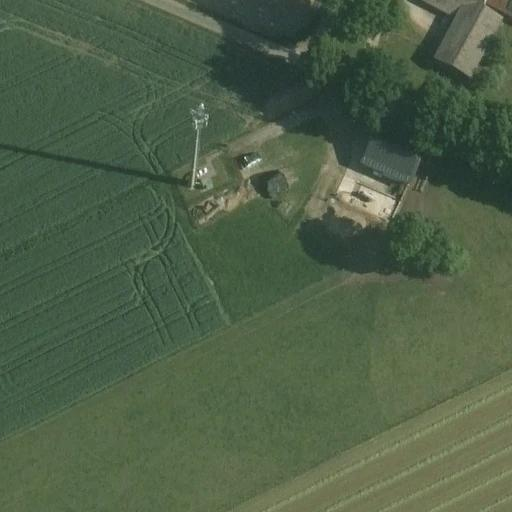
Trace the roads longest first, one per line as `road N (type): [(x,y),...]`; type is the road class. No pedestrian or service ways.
road 1 (unclassified): [(511,151),(310,67)]
road 2 (unclassified): [(310,67),(150,0)]
